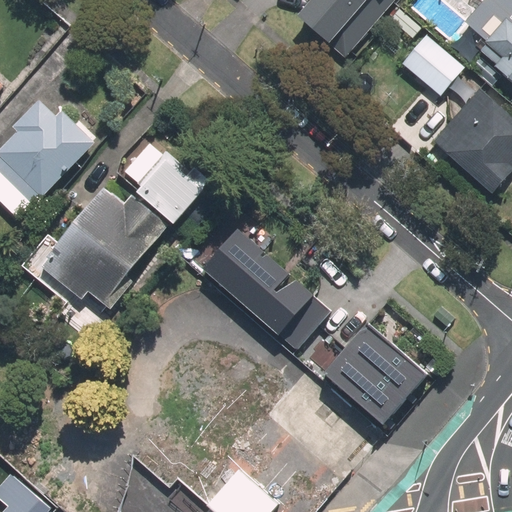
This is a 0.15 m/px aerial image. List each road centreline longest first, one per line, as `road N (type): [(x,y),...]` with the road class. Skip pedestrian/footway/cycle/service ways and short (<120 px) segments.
road 1 (residential): [(154,0),(511,311)]
road 2 (tertiary): [(438,511),(450,463),(511,376)]
